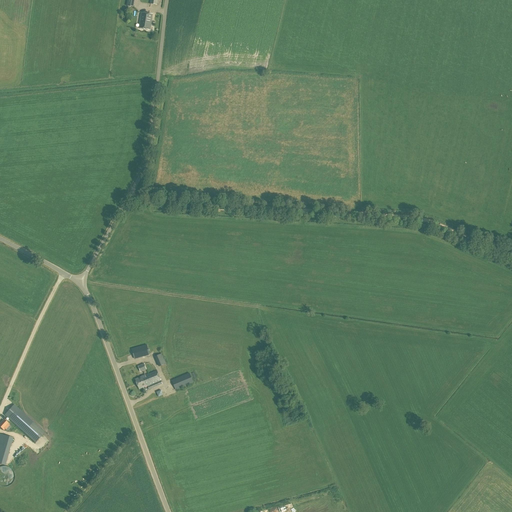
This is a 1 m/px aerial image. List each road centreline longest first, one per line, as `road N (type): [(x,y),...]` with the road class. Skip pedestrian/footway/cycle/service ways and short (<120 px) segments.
road 1 (track): [(127,201),(416,218),(511,257)]
road 2 (unclassified): [(80,282),(148,149),(162,0)]
road 3 (unclassified): [(167,511),(80,282)]
